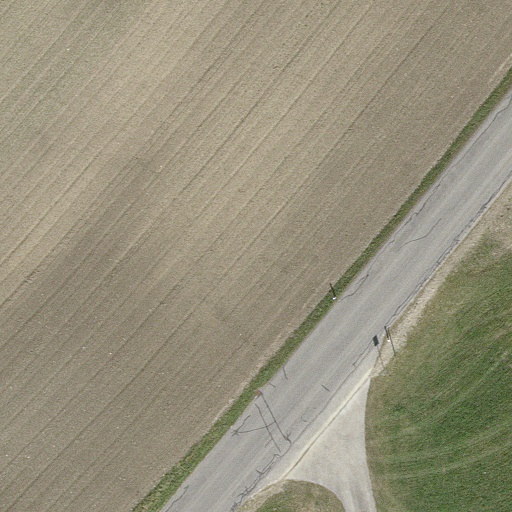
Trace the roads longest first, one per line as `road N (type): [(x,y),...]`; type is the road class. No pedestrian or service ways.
road 1 (tertiary): [(202,511),(511,148)]
road 2 (track): [(325,367),(364,511)]
